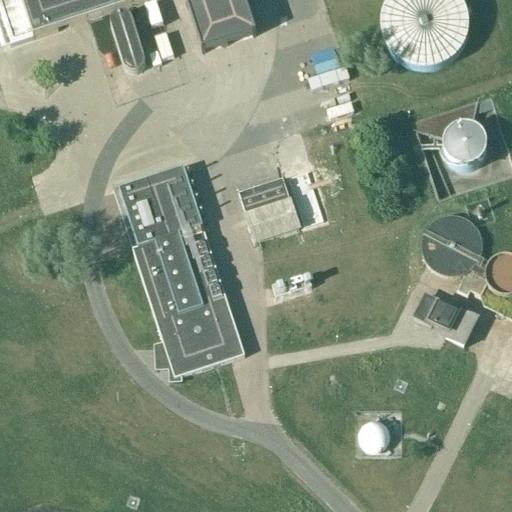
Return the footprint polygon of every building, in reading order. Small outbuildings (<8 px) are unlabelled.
[(0,0),(0,18),(10,48),(157,0),(0,0)] [(255,36),(242,0),(184,0),(202,53),(255,36)] [(467,42),(468,30),(467,18),(462,7),(456,0),(390,0),(385,7),(380,18),(379,30),(380,42),(385,52),(392,62),(401,69),(412,73),(423,75),(435,73),(446,69),(455,62),(462,52),(467,42)] [(117,19),(113,24),(112,27),(112,32),(117,49),(123,66),(125,71),(129,74),(133,75),(138,73),(143,69),(144,64),(142,58),(137,42),(132,26),(129,22),(126,19),(122,18),(117,19)] [(293,128),(348,117),(333,39),(315,43),(320,69),(326,68),(333,103),(290,112),(293,128)] [(468,125),(492,124),(492,106),(467,106),(468,125)] [(437,142),(436,125),(413,126),(413,143),(437,142)] [(485,160),(487,153),(485,145),(482,139),(476,134),(469,131),(461,131),(454,134),(448,139),(444,145),(443,153),(444,160),(448,167),(454,171),(461,174),(469,174),(476,171),(482,167),(485,160)] [(173,382),(242,360),(183,172),(119,193),(138,251),(132,253),(173,382)] [(289,202),(282,181),(237,196),(244,216),(242,217),(253,248),(300,232),(290,201),(289,202)] [(456,220),(452,219),(446,220),(442,221),(437,223),(432,225),(429,229),(426,233),(423,239),(421,244),(420,250),(421,255),(422,260),(424,265),(427,269),(431,274),(436,277),(440,279),(445,280),(450,281),(454,281),(460,280),(463,279),(464,279),(464,278),(466,277),(469,275),(473,272),(476,268),(479,263),(480,258),(482,252),(481,246),(480,241),(478,236),(476,232),(473,229),(470,226),(465,223),(461,221),(456,220)] [(511,258),(505,258),(497,259),(491,264),(486,270),(485,278),(486,283),(486,284),(486,285),(486,286),(491,292),(497,297),(505,298),(511,297),(511,258)] [(480,299),(486,286),(486,285),(486,284),(483,283),(483,284),(477,281),(478,279),(470,275),(469,275),(466,277),(464,278),(464,279),(456,294),(467,299),(470,294),(480,299)] [(311,290),(307,278),(271,290),(275,301),(311,290)] [(465,350),(479,322),(424,296),(410,324),(465,350)]
